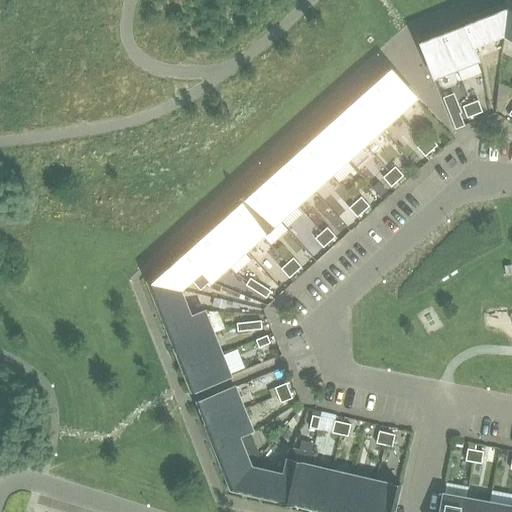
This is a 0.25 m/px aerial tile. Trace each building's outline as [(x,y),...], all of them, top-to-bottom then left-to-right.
[(463,22),(478,61),(479,60),(473,47),(503,35),(507,5),(463,22)] [(511,8),(507,5),(503,35),(504,35),(511,40),(511,8)] [(463,22),(441,31),(456,69),(478,61),(463,22)] [(434,78),(456,69),(441,31),(419,39),(434,78)] [(371,83),(398,114),(416,98),(388,67),(371,83)] [(371,83),(354,99),(381,129),(398,114),(371,83)] [(364,144),(381,129),(354,99),(337,114),(364,144)] [(477,100),(470,103),(474,115),(482,112),(477,100)] [(474,115),(470,103),(462,106),(467,118),(474,115)] [(337,114),(320,129),(347,160),(364,144),(337,114)] [(330,175),(347,160),(320,129),(303,144),(330,175)] [(429,136),(423,141),(431,151),(437,145),(429,136)] [(431,151),(423,141),(417,147),(425,156),(431,151)] [(303,144),(286,159),(313,190),(330,175),(303,144)] [(296,205),(313,190),(286,159),(269,175),(296,205)] [(395,166),(389,172),(397,181),(403,175),(395,166)] [(397,181),(389,172),(383,177),(391,186),(397,181)] [(269,175),(252,190),(279,221),(296,205),(269,175)] [(262,236),(279,221),(252,190),(235,205),(262,236)] [(361,197),(355,202),(363,211),(369,206),(361,197)] [(363,211),(355,202),(349,208),(357,217),(363,211)] [(235,205),(218,220),(245,251),(262,236),(235,205)] [(228,266),(245,251),(218,220),(201,235),(228,266)] [(327,227),(321,233),(329,242),(335,236),(327,227)] [(329,242),(321,233),(315,238),(323,247),(329,242)] [(201,235),(184,251),(211,281),(228,266),(201,235)] [(211,282),(211,281),(184,251),(149,282),(181,290),(201,271),(211,282)] [(293,258),(287,263),(295,272),(301,267),(293,258)] [(295,272),(287,263),(281,268),(289,278),(295,272)] [(256,291),(260,284),(250,277),(248,281),(245,284),(256,291)] [(149,282),(166,326),(204,311),(204,310),(191,316),(181,290),(149,282)] [(266,298),(270,291),(260,284),(256,291),(266,298)] [(213,332),(204,311),(166,326),(175,348),(213,332)] [(262,329),(261,320),(248,322),(249,330),(262,329)] [(237,323),(237,326),(237,331),(249,330),(248,322),(237,323)] [(175,348),(183,369),(221,353),(213,332),(175,348)] [(270,343),(267,335),(255,340),(258,347),(270,343)] [(230,375),(221,353),(183,369),(192,391),(230,375)] [(275,387),(278,395),(289,390),(286,383),(275,387)] [(196,402),(205,424),(244,409),(235,387),(196,402)] [(289,390),(278,395),(281,403),(292,398),(289,390)] [(205,424),(214,445),(252,430),(244,409),(205,424)] [(320,417),(312,415),(309,427),(317,429),(320,417)] [(340,434),(342,422),(334,421),(332,433),(340,434)] [(350,424),(342,422),(340,434),(348,436),(350,424)] [(252,431),(252,430),(214,445),(231,489),(251,466),(239,436),(252,431)] [(376,443),(384,445),(387,433),(379,431),(376,443)] [(387,433),(384,445),(392,447),(395,435),(387,433)] [(465,460),(473,462),(475,450),(467,449),(465,460)] [(475,450),(473,462),(481,463),(483,451),(475,450)] [(231,489),(277,500),(287,460),(286,460),(283,474),(251,466),(231,489)] [(309,465),(287,460),(277,500),(300,505),(309,465)] [(300,505),(322,510),(331,470),(309,465),(300,505)] [(322,510),(329,511),(344,511),(353,475),(331,470),(322,510)] [(344,511),(368,511),(376,480),(353,475),(344,511)] [(392,511),(399,486),(376,480),(368,511),(392,511)] [(463,511),(467,498),(443,494),(439,511),(463,511)] [(487,511),(489,502),(467,498),(463,511),(487,511)] [(510,511),(511,502),(511,501),(511,502),(511,506),(489,502),(487,511),(510,511)]
